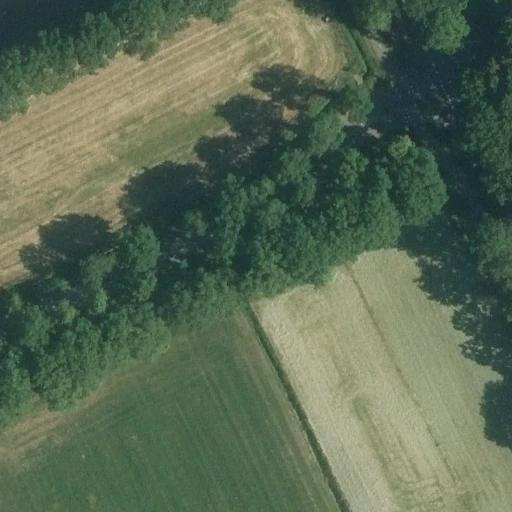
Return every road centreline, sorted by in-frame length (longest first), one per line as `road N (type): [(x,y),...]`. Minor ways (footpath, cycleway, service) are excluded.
road 1 (tertiary): [(0,323),(275,202),(356,127),(445,68)]
road 2 (secondary): [(511,198),(445,68)]
